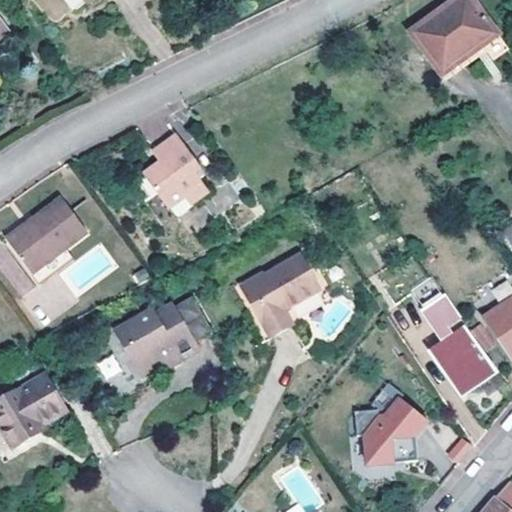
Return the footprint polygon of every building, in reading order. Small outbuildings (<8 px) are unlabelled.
[(498,35),(472,0),(451,0),(409,32),(442,75),(478,50),(482,47),(498,35)] [(478,50),(442,75),(446,80),(485,51),(482,47),(478,50)] [(170,162),(164,165),(166,170),(148,180),(159,200),(162,198),(179,229),(193,221),(190,214),(208,204),(200,190),(207,186),(184,146),(172,153),(175,159),(170,162)] [(161,158),(164,165),(170,162),(175,159),(172,153),(161,158)] [(33,275),(60,254),(86,234),(59,199),(32,219),(34,222),(8,242),(33,275)] [(415,250),(414,248),(375,273),(395,303),(409,294),(443,342),(431,351),(461,395),(494,373),(465,328),(467,326),(415,250)] [(60,254),(33,275),(40,285),(67,264),(60,254)] [(263,327),(284,315),(280,309),(318,287),(299,254),(262,275),(261,271),(239,284),(263,327)] [(511,286),(508,279),(491,289),(498,301),(511,292),(511,286)] [(511,297),(484,316),(510,355),(511,354),(511,297)] [(197,347),(171,301),(150,313),(148,309),(116,327),(126,345),(122,348),(129,360),(150,362),(152,365),(165,358),(174,352),(178,359),(197,347)] [(284,315),(263,327),(266,333),(288,321),(284,315)] [(169,364),(178,359),(174,352),(165,358),(169,364)] [(96,363),(105,379),(121,371),(112,354),(96,363)] [(150,362),(129,360),(128,360),(137,376),(154,367),(152,365),(150,362)] [(392,409),(400,399),(410,388),(395,376),(377,396),(392,409)] [(0,433),(10,451),(33,439),(31,434),(40,428),(64,415),(44,379),(0,402),(0,433)] [(427,423),(400,399),(392,409),(385,417),(375,418),(374,411),(353,413),(356,437),(366,436),(370,467),(419,461),(416,436),(427,423)] [(31,434),(33,439),(43,433),(40,428),(31,434)] [(449,446),(458,455),(470,443),(458,433),(449,446)] [(511,511),(511,479),(483,511),(511,511)]
